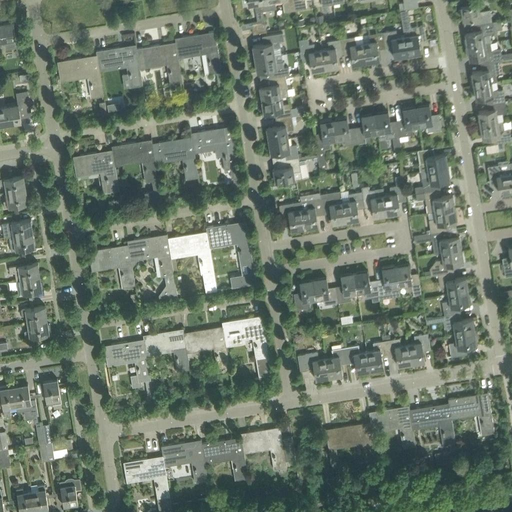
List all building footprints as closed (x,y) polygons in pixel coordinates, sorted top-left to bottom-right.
[(263,10),(262,3),(261,0),(247,0),(249,5),(254,4),(256,11),(261,10),(263,10)] [(275,0),(261,0),(262,3),(263,10),(276,8),(275,0)] [(275,0),(278,0),(282,0),(284,11),(296,10),(294,0),(275,0)] [(294,0),(296,10),(306,8),(305,0),(294,0)] [(419,6),(418,1),(404,4),(404,2),(399,3),(400,9),(405,8),(406,9),(419,6)] [(471,4),(461,6),(463,20),(476,18),(477,23),(477,24),(492,21),(490,9),(480,11),(478,3),(471,4)] [(410,27),(409,20),(402,21),(404,35),(408,54),(420,52),(420,53),(421,53),(419,40),(426,39),(426,41),(427,41),(424,24),(410,27)] [(478,30),(465,32),(468,46),(491,42),(489,34),(494,33),(496,32),(496,30),(496,29),(502,28),(501,20),(492,21),(477,24),(478,30)] [(0,41),(3,41),(4,41),(15,39),(16,43),(17,47),(17,50),(21,49),(19,37),(16,38),(13,21),(0,23),(0,41)] [(253,34),(267,31),(266,25),(252,27),(253,34)] [(397,37),(396,29),(383,32),(385,45),(392,44),(394,57),(395,57),(395,56),(408,54),(404,35),(397,37)] [(199,36),(199,33),(182,36),(183,38),(176,39),(179,58),(208,53),(212,73),(222,71),(215,31),(208,32),(209,34),(203,34),(203,36),(199,36)] [(264,43),(253,45),(253,46),(254,45),(256,58),(275,55),(274,48),(281,47),(280,41),(284,40),(283,32),(272,34),(262,36),(265,36),(266,43),(264,43)] [(380,59),(378,46),(385,45),(383,32),(369,34),(370,41),(363,42),(366,61),(379,59),(380,59)] [(356,43),(355,36),(341,38),(344,52),(351,51),(353,64),(354,64),(353,63),(366,61),(363,42),(356,43)] [(309,44),(308,37),(299,39),(300,45),(303,61),(303,59),(310,58),(312,71),(313,71),(312,70),(325,68),(322,49),(315,51),(314,43),(309,44)] [(339,66),(337,53),(344,52),(341,38),(328,41),(329,48),(322,49),(325,68),(338,65),(338,66),(339,66)] [(491,42),(468,46),(470,59),(483,57),(484,63),(498,61),(503,60),(501,48),(496,49),(492,50),(491,42)] [(144,48),(137,49),(140,68),(167,63),(170,84),(183,82),(179,57),(177,43),(176,43),(171,44),(164,45),(164,46),(160,47),(160,43),(143,46),(144,48)] [(104,49),(96,50),(97,56),(98,56),(100,70),(107,69),(127,66),(128,73),(130,86),(143,84),(140,68),(137,49),(137,47),(137,46),(136,46),(131,47),(130,46),(124,47),(124,49),(120,50),(120,46),(104,49)] [(276,63),(275,55),(256,58),(258,71),(257,71),(258,72),(270,70),(272,77),(290,74),(289,67),(285,67),(284,62),(276,63)] [(100,70),(98,56),(97,56),(92,57),(85,58),(85,59),(82,60),(81,57),(65,59),(65,61),(58,63),(58,60),(61,81),(88,77),(91,97),(104,95),(100,70)] [(481,70),(472,71),(474,84),(474,85),(490,83),(497,81),(496,74),(500,73),(498,62),(498,61),(484,63),(485,69),(481,70)] [(262,86),(260,86),(260,87),(261,87),(262,97),(263,99),(281,96),(289,95),(288,89),(288,87),(287,82),(286,78),(286,75),(286,74),(272,77),(273,84),(262,86)] [(490,83),(474,85),(474,86),(476,99),(486,97),(489,97),(490,103),(504,101),(504,98),(502,88),(492,90),(490,83)] [(0,124),(22,121),(20,111),(31,109),(28,90),(16,92),(18,104),(0,106),(0,124)] [(281,96),(263,99),(263,102),(265,112),(264,112),(264,113),(275,111),(277,111),(278,118),(292,116),(291,109),(290,102),(282,104),(281,96)] [(488,109),(478,111),(481,124),(481,125),(497,122),(496,114),(502,113),(506,113),(504,101),(490,103),(491,109),(488,109)] [(121,102),(108,104),(109,111),(122,108),(121,102)] [(429,105),(416,107),(419,126),(426,124),(427,132),(431,131),(441,129),(439,115),(439,116),(432,117),(431,114),(430,104),(429,104),(429,105)] [(405,121),(398,122),(400,136),(413,134),(412,127),(419,126),(416,107),(403,109),(403,108),(402,108),(404,118),(405,121)] [(377,113),(375,114),(378,132),(381,148),(388,146),(387,138),(393,138),(395,153),(402,152),(400,136),(398,122),(390,123),(390,121),(388,111),(377,113)] [(363,128),(356,129),(359,143),(372,141),(371,133),(378,132),(375,114),(362,116),(362,115),(361,115),(363,128)] [(295,129),(292,116),(278,118),(280,125),(267,127),(267,128),(268,128),(270,140),(288,137),(287,130),(295,129)] [(336,120),(334,120),(337,139),(344,138),(345,145),(359,143),(356,129),(349,130),(349,128),(347,117),(346,117),(346,116),(336,118),(336,120)] [(315,136),(317,150),(318,154),(318,156),(319,161),(320,167),(327,166),(326,160),(325,149),(331,148),(329,140),(337,139),(334,120),(332,121),(331,119),(321,120),(321,122),(320,122),(322,135),(315,136)] [(497,122),(481,125),(483,138),(493,137),(496,136),(497,142),(497,143),(504,142),(511,141),(511,140),(511,135),(510,136),(509,129),(505,129),(503,122),(503,121),(497,122)] [(192,132),(191,132),(192,136),(192,138),(193,138),(195,152),(201,151),(202,151),(202,150),(216,148),(217,156),(223,155),(224,154),(225,157),(227,167),(225,168),(225,171),(231,171),(232,178),(234,178),(235,185),(241,184),(231,125),(230,125),(231,128),(225,129),(225,128),(219,129),(219,131),(215,131),(214,128),(198,130),(192,132)] [(289,145),(288,137),(270,140),(272,153),(271,153),(271,154),(284,152),(285,159),(299,157),(297,143),(289,145)] [(161,191),(152,138),(151,138),(152,141),(146,141),(140,142),(140,144),(136,144),(136,141),(112,145),(116,164),(143,160),(146,180),(152,179),(154,191),(144,192),(146,204),(162,201),(161,191)] [(176,138),(159,141),(163,161),(182,157),(186,179),(199,177),(195,152),(193,138),(192,138),(186,139),(180,140),(180,141),(176,142),(176,138)] [(116,164),(112,145),(113,151),(107,152),(101,153),(101,154),(97,155),(97,151),(80,154),(81,156),(74,157),(74,155),(73,155),(77,176),(103,171),(107,191),(120,189),(115,164),(116,164)] [(424,149),(417,150),(419,157),(420,164),(427,163),(428,169),(447,167),(446,164),(445,154),(445,153),(435,155),(432,155),(431,148),(431,147),(424,149)] [(274,168),(274,169),(276,181),(276,182),(286,180),(295,179),(302,178),(301,171),(300,161),(306,160),(306,158),(314,157),(318,156),(318,154),(317,154),(299,157),(285,159),(286,166),(274,168)] [(498,164),(487,166),(490,181),(497,180),(498,183),(499,192),(511,190),(511,183),(510,173),(509,167),(499,169),(498,164)] [(430,176),(422,178),(423,185),(425,191),(438,189),(437,182),(439,182),(450,180),(450,179),(451,179),(449,168),(447,169),(447,167),(428,169),(430,176)] [(26,189),(24,175),(24,174),(0,178),(1,185),(5,184),(6,192),(26,189)] [(406,198),(405,190),(404,184),(389,186),(391,194),(384,195),(387,213),(400,211),(400,212),(401,212),(398,199),(405,198),(406,198)] [(369,190),(368,186),(361,187),(364,204),(371,203),(374,216),(374,215),(387,213),(384,195),(383,188),(369,190)] [(28,202),(26,189),(6,192),(7,200),(3,200),(4,207),(29,203),(29,202),(28,202)] [(438,189),(425,191),(426,198),(427,205),(428,212),(435,211),(453,208),(453,205),(455,205),(453,195),(452,195),(452,194),(441,196),(439,196),(438,189)] [(334,196),(321,198),(323,211),(330,210),(331,213),(332,223),(333,223),(333,222),(346,220),(343,202),(341,191),(341,190),(333,191),(334,196)] [(350,201),(343,202),(346,220),(359,218),(359,219),(359,218),(358,208),(357,206),(364,204),(362,191),(353,192),(349,193),(350,201)] [(318,225),(316,212),(323,211),(321,198),(300,201),(302,209),(305,227),(307,226),(308,229),(318,227),(318,225)] [(305,227),(302,209),(300,201),(289,203),(279,204),(282,218),(289,217),(291,230),(292,230),(292,229),(305,227)] [(429,219),(431,232),(445,230),(444,223),(456,221),(456,220),(454,210),(453,208),(435,211),(436,218),(429,219)] [(13,235),(33,232),(31,218),(3,222),(5,237),(13,235)] [(230,222),(214,225),(217,246),(237,243),(240,263),(243,262),(248,262),(249,273),(231,276),(232,287),(257,283),(255,272),(253,261),(247,222),(246,222),(234,224),(234,225),(231,226),(230,222)] [(445,230),(431,232),(432,239),(433,246),(435,253),(442,252),(460,249),(460,246),(458,236),(459,236),(459,235),(458,235),(446,237),(445,230)] [(13,235),(9,236),(11,244),(12,250),(16,249),(21,249),(24,248),(26,248),(36,246),(35,246),(33,232),(13,235)] [(151,235),(128,239),(132,266),(133,266),(139,259),(158,255),(161,276),(165,275),(166,284),(159,294),(160,298),(177,295),(175,282),(174,276),(173,270),(170,246),(169,239),(168,237),(168,233),(167,233),(167,235),(162,236),(155,237),(156,238),(152,239),(151,235)] [(191,233),(175,236),(175,238),(178,256),(194,254),(198,253),(201,272),(201,274),(203,273),(206,291),(217,289),(214,271),(210,247),(208,233),(202,234),(202,233),(195,234),(196,236),(192,236),(191,233)] [(122,286),(136,284),(133,266),(132,266),(128,239),(127,239),(129,246),(123,247),(123,246),(116,247),(117,249),(113,249),(112,246),(96,249),(96,251),(90,252),(89,250),(92,270),(102,269),(119,266),(122,286)] [(510,260),(503,261),(503,263),(505,272),(505,276),(511,275),(511,246),(508,247),(510,256),(510,260)] [(436,261),(430,268),(430,271),(431,274),(438,273),(438,274),(452,271),(451,264),(453,264),(463,262),(463,261),(464,261),(463,251),(461,251),(460,249),(442,252),(443,259),(436,261)] [(40,275),(38,262),(38,261),(9,266),(10,273),(15,272),(17,279),(40,275)] [(398,266),(396,266),(399,285),(405,284),(406,291),(413,290),(414,294),(422,293),(420,282),(419,275),(418,275),(411,276),(411,273),(409,263),(408,263),(408,264),(398,266)] [(384,280),(377,281),(379,295),(393,293),(393,296),(400,295),(399,285),(396,266),(393,266),(393,265),(382,266),(383,267),(382,267),(384,278),(384,280)] [(367,271),(354,273),(357,291),(364,290),(365,298),(372,297),(372,301),(380,300),(379,295),(377,281),(370,283),(368,270),(367,270),(367,271)] [(452,271),(438,274),(440,287),(447,286),(448,293),(467,290),(467,288),(465,277),(466,277),(466,276),(455,278),(453,278),(452,271)] [(343,287),(336,288),(338,302),(351,300),(350,293),(357,291),(354,273),(342,275),(341,274),(343,287)] [(42,289),(40,275),(17,279),(19,294),(43,290),(43,289),(42,289)] [(326,277),(313,280),(316,298),(323,297),(325,305),(338,302),(336,288),(329,289),(327,277),(326,277)] [(295,295),(294,295),(296,309),(306,307),(310,307),(309,299),(316,298),(313,280),(300,282),(300,281),(301,291),(302,294),(295,295)] [(450,301),(442,302),(444,310),(445,315),(458,312),(457,305),(459,305),(470,303),(470,302),(469,303),(467,292),(467,290),(448,293),(450,301)] [(507,290),(499,291),(500,298),(501,298),(508,297),(507,290)] [(47,319),(45,305),(46,305),(45,305),(21,309),(22,315),(26,315),(27,322),(47,319)] [(445,320),(443,320),(445,329),(447,328),(454,327),(455,334),(474,331),(474,329),(472,318),(473,318),(472,317),(462,319),(460,319),(458,312),(445,315),(445,318),(445,320)] [(231,332),(229,332),(230,341),(231,345),(245,343),(245,339),(253,337),(254,348),(256,357),(269,355),(265,332),(265,329),(263,317),(262,317),(256,318),(250,319),(250,320),(246,321),(246,317),(230,320),(229,320),(231,332)] [(29,330),(25,330),(26,337),(36,335),(39,335),(50,333),(51,333),(52,333),(50,323),(49,323),(48,323),(47,319),(27,322),(29,330)] [(194,351),(187,352),(188,358),(201,356),(200,350),(214,348),(216,358),(217,368),(230,366),(227,345),(225,333),(224,327),(223,327),(211,329),(211,330),(207,331),(207,328),(190,330),(191,333),(194,351)] [(167,330),(150,333),(152,343),(154,354),(174,350),(176,361),(177,370),(190,368),(188,358),(187,352),(184,330),(183,330),(178,331),(177,331),(171,332),(171,333),(167,334),(167,330)] [(457,341),(449,342),(450,346),(451,356),(465,354),(465,353),(464,346),(466,346),(477,344),(476,344),(474,333),(474,331),(455,334),(457,341)] [(415,343),(408,344),(411,362),(424,360),(424,361),(425,361),(423,350),(423,348),(430,347),(429,339),(428,333),(414,335),(415,343)] [(400,338),(387,340),(389,353),(396,352),(398,365),(399,365),(399,364),(411,362),(408,344),(401,345),(400,338)] [(105,347),(108,365),(118,363),(135,360),(137,371),(137,374),(132,375),(134,386),(143,385),(142,380),(145,380),(151,379),(147,355),(145,344),(145,340),(144,340),(139,341),(132,342),(132,343),(129,344),(128,341),(112,343),(112,346),(105,347)] [(374,349),(367,350),(370,369),(383,367),(384,367),(382,354),(389,353),(387,340),(373,342),(374,349)] [(359,344),(345,347),(348,360),(355,359),(357,372),(358,372),(357,371),(370,369),(367,350),(360,352),(359,344)] [(333,356),(326,357),(329,376),(342,373),(342,374),(343,374),(341,364),(341,361),(348,360),(345,347),(342,347),(338,348),(331,349),(333,356)] [(304,353),(298,354),(301,370),(306,369),(307,369),(307,367),(314,366),(316,379),(316,378),(329,376),(326,357),(319,358),(317,351),(314,352),(304,353)] [(265,377),(254,379),(255,386),(266,384),(265,377)] [(61,398),(58,378),(57,378),(57,379),(44,381),(44,380),(43,380),(47,404),(54,403),(62,402),(61,398)] [(28,383),(14,386),(17,406),(25,404),(26,408),(30,407),(31,413),(37,412),(35,398),(31,399),(31,397),(30,394),(28,383)] [(10,384),(0,385),(0,388),(2,399),(2,402),(4,412),(5,416),(11,415),(10,411),(10,407),(17,406),(14,386),(10,386),(10,384)] [(449,398),(448,398),(449,402),(449,404),(450,404),(452,418),(455,418),(479,414),(482,434),(485,434),(495,432),(488,394),(482,395),(482,394),(476,395),(476,397),(472,397),(472,394),(452,397),(449,398)] [(433,404),(416,407),(418,417),(420,428),(440,424),(443,445),(450,444),(451,450),(435,453),(437,464),(458,461),(458,456),(457,454),(457,449),(456,443),(452,418),(450,404),(449,404),(437,406),(437,407),(433,408),(433,404)] [(393,407),(376,409),(378,419),(380,430),(400,427),(403,447),(416,445),(413,429),(411,418),(410,408),(410,407),(409,407),(403,408),(403,407),(397,408),(397,410),(393,410),(393,407)] [(43,424),(42,424),(45,442),(52,441),(49,423),(43,424)] [(336,447),(329,448),(331,465),(339,464),(336,447),(362,443),(366,464),(378,462),(374,433),(373,431),(372,423),(371,423),(366,424),(365,424),(359,425),(359,426),(355,427),(355,423),(333,427),(333,429),(336,447)] [(39,443),(45,442),(42,424),(36,425),(39,443)] [(248,431),(240,432),(241,436),(242,438),(243,446),(244,453),(251,452),(271,448),(274,469),(287,467),(286,460),(296,458),(292,436),(282,438),(281,428),(280,428),(268,430),(268,431),(265,432),(264,428),(248,431)] [(0,438),(2,449),(9,448),(6,430),(0,431),(0,438)] [(52,441),(45,442),(48,460),(55,459),(55,457),(53,449),(67,447),(68,446),(69,449),(69,446),(73,446),(72,438),(71,437),(52,441)] [(209,441),(202,442),(203,448),(205,463),(212,462),(232,458),(235,479),(248,477),(244,453),(243,446),(242,438),(236,439),(229,440),(230,441),(226,442),(225,439),(209,441)] [(168,444),(162,445),(163,455),(163,457),(164,457),(165,465),(172,464),(192,461),(195,481),(208,479),(205,463),(203,448),(202,442),(202,441),(201,441),(196,442),(196,441),(189,443),(189,444),(186,444),(185,441),(168,444)] [(42,461),(48,460),(45,442),(39,443),(42,461)] [(5,467),(11,466),(9,448),(2,449),(5,467)] [(125,463),(124,464),(127,482),(137,480),(154,477),(157,497),(159,511),(172,511),(171,504),(170,495),(165,465),(164,457),(163,457),(158,458),(151,459),(152,460),(148,461),(147,457),(131,460),(131,462),(125,463)] [(65,481),(60,481),(61,486),(61,491),(62,494),(64,506),(64,505),(78,503),(76,489),(82,488),(80,477),(80,478),(75,479),(67,480),(65,481)] [(49,508),(47,498),(45,484),(38,485),(39,489),(31,490),(35,510),(48,507),(48,508),(49,508)] [(24,491),(23,487),(16,488),(20,511),(21,511),(35,510),(31,490),(24,491)]
